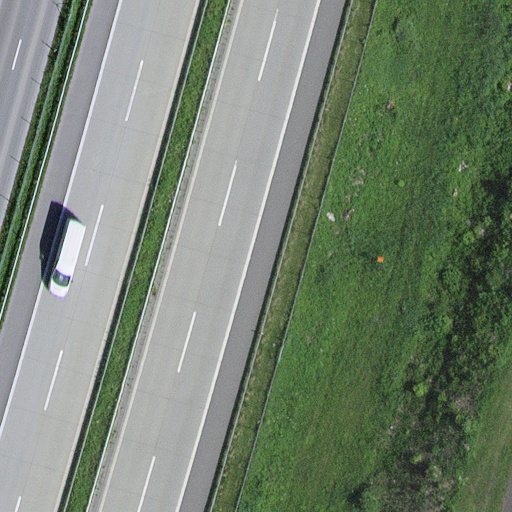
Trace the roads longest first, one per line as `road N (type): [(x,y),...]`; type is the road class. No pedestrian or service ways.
road 1 (motorway): [(158,0),(14,511)]
road 2 (motorway): [(137,511),(280,0)]
road 3 (unclassified): [(38,0),(0,137)]
